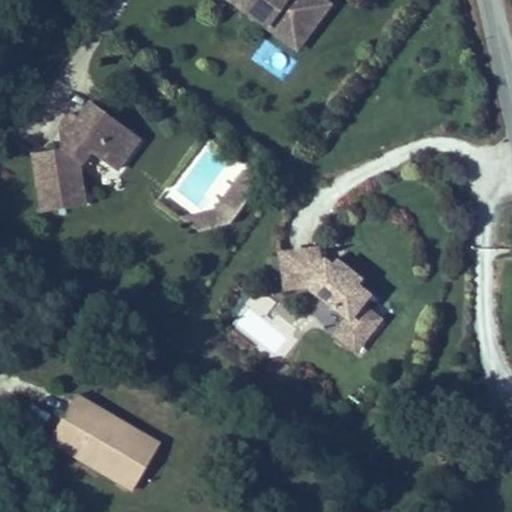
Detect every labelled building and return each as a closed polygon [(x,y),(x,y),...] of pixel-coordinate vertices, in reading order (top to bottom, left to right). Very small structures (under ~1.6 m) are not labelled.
[(310,10),(317,0),(224,0),(270,33),(277,24),(291,34),(287,40),(303,52),(318,32),(313,28),(310,10)] [(318,32),(333,11),(317,0),(310,10),(313,28),(318,32)] [(287,40),(291,34),(277,24),(270,33),(300,56),(303,52),(287,40)] [(145,143),(96,107),(84,124),(78,119),(66,135),(76,143),(67,155),(39,160),(48,218),(84,213),(81,193),(88,192),(85,174),(97,158),(121,176),(145,143)] [(67,155),(76,143),(66,135),(67,155)] [(239,168),(213,213),(231,224),(257,179),(239,168)] [(91,211),(88,192),(81,193),(84,213),(91,211)] [(276,251),(281,292),(316,287),(325,355),(371,349),(359,257),(323,261),(321,245),(276,251)] [(43,321),(24,314),(9,352),(29,359),(43,321)] [(156,431),(101,397),(73,441),(109,464),(112,459),(123,466),(120,470),(156,493),(178,456),(150,439),(156,431)] [(184,448),(156,431),(150,439),(178,456),(184,448)] [(112,459),(109,464),(120,470),(123,466),(112,459)]
